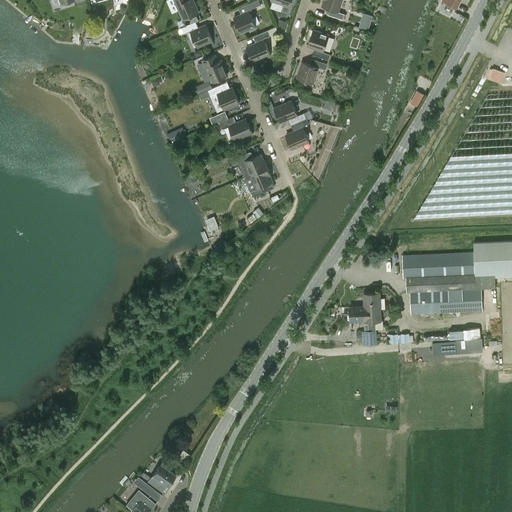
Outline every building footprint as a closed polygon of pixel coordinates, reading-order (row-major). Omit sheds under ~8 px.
[(174,0),(183,19),(198,12),(193,0),(174,0)] [(323,0),(322,6),(329,8),(328,14),(342,19),(344,13),(338,11),(341,0),(323,0)] [(441,0),(442,1),(457,9),(461,0),(441,0)] [(256,26),(249,10),(234,17),(240,33),(256,26)] [(370,29),(375,15),(365,12),(360,26),(370,29)] [(198,27),(195,21),(182,27),(184,33),(190,30),(197,46),(212,39),(205,24),(198,27)] [(315,48),(313,54),(330,60),(332,55),(323,52),(324,51),(329,35),(313,29),(308,45),(315,48)] [(270,35),(268,30),(253,36),(256,42),(246,47),(252,60),(270,53),(264,38),(270,35)] [(354,36),(351,45),(361,47),(363,38),(354,36)] [(203,60),(212,82),(228,75),(221,60),(218,61),(215,54),(203,60)] [(312,58),(310,64),(302,61),(297,77),(313,83),(318,67),(325,69),(327,63),(312,58)] [(492,69),(488,79),(501,83),(504,73),(492,69)] [(239,102),(233,87),(225,90),(223,84),(208,90),(202,92),(202,93),(204,97),(210,94),(210,95),(217,93),(224,109),(239,102)] [(417,107),(420,102),(412,98),(410,102),(417,107)] [(288,118),(291,125),(306,118),(304,113),(298,115),(291,101),(274,108),(280,121),(288,118)] [(219,122),(228,118),(224,111),(209,118),(212,125),(215,124),(219,122)] [(252,132),(246,118),(236,122),(234,116),(228,118),(219,122),(215,124),(218,129),(228,125),(234,139),(252,132)] [(302,126),(309,123),(306,118),(291,125),(294,131),(286,135),(291,148),(309,141),(303,127),(302,126)] [(293,148),(286,151),(288,156),(302,152),(300,146),(293,149),(293,148)] [(245,177),(251,174),(268,167),(264,159),(263,160),(260,153),(253,157),(251,151),(236,157),(245,177)] [(204,165),(209,179),(224,175),(219,160),(204,165)] [(271,175),(268,167),(251,174),(245,177),(253,196),(258,194),(261,197),(266,195),(267,191),(267,190),(265,185),(272,182),(270,175),(271,175)] [(248,215),(251,221),(263,214),(260,209),(248,215)] [(474,252),(402,255),(403,278),(406,277),(407,292),(410,291),(411,313),(482,310),(481,288),(495,287),(495,273),(511,272),(511,240),(473,242),(474,252)] [(375,314),(375,321),(381,320),(380,292),(363,293),(364,301),(370,301),(372,301),(372,303),(370,303),(370,310),(371,310),(372,314),(375,314)] [(368,321),(369,330),(375,330),(375,321),(375,314),(372,314),(371,310),(370,310),(370,303),(372,303),(372,301),(370,301),(364,301),(364,306),(349,306),(350,321),(365,320),(365,321),(368,321)] [(480,327),(467,328),(468,338),(481,337),(480,327)] [(376,330),(375,330),(369,330),(363,330),(363,332),(358,332),(358,338),(363,338),(363,343),(377,343),(376,330)] [(398,342),(398,333),(388,334),(388,343),(398,342)] [(401,333),(401,342),(410,342),(410,333),(401,333)] [(482,352),(482,338),(455,340),(432,342),(433,354),(456,352),(456,353),(482,352)] [(152,476),(151,477),(143,472),(140,476),(148,482),(149,481),(162,491),(174,474),(168,470),(170,467),(162,461),(152,475),(152,476)] [(150,494),(154,489),(145,481),(140,487),(149,495),(150,494)] [(125,504),(132,509),(134,511),(147,511),(156,501),(150,495),(147,499),(149,500),(145,505),(140,501),(143,498),(136,492),(125,504)]
